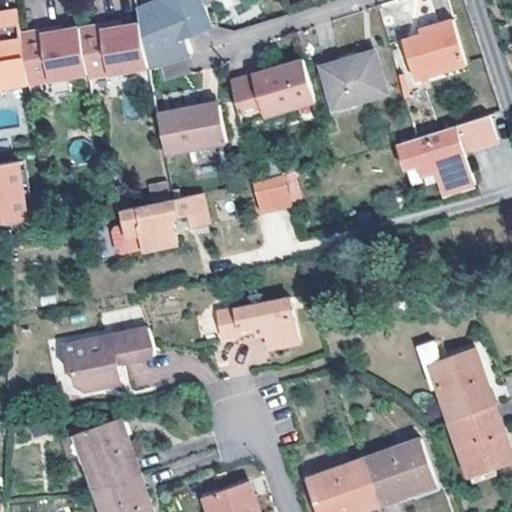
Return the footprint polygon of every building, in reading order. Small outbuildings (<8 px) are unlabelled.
[(139,22),(144,49),(182,36),(213,25),(203,4),(201,0),(156,0),(136,8),(139,22)] [(21,34),(17,9),(0,12),(0,95),(30,89),(21,34)] [(421,39),(404,45),(416,82),(420,81),(428,78),(469,65),(455,21),(438,26),(440,33),(421,39)] [(144,49),(139,22),(124,25),(112,27),(106,29),(105,24),(81,28),(89,79),(90,82),(149,72),(148,69),(144,49)] [(49,34),(62,31),(61,26),(42,30),(43,35),(49,34)] [(440,33),(438,26),(418,32),(421,39),(440,33)] [(21,34),(30,89),(89,79),(81,28),(80,27),(62,31),(49,34),(43,35),(42,30),(21,34)] [(144,49),(148,69),(190,56),(182,36),(144,49)] [(378,54),(325,69),(337,110),(389,96),(378,54)] [(317,103),(304,60),(283,65),(283,69),(271,72),(270,69),(232,79),(243,121),(317,103)] [(400,79),(407,99),(413,97),(407,77),(400,79)] [(200,112),(220,108),(218,102),(198,107),(199,109),(200,112)] [(158,118),(165,155),(227,142),(220,108),(200,112),(199,109),(158,118)] [(438,170),(445,192),(478,182),(468,151),(466,145),(473,142),(474,146),(499,137),(492,114),(399,143),(407,168),(420,164),(423,174),(438,170)] [(263,162),(267,178),(286,174),(298,172),(295,161),(283,164),(282,159),(263,162)] [(20,170),(18,161),(0,163),(0,223),(29,219),(27,208),(20,170)] [(20,170),(27,208),(34,207),(27,169),(20,170)] [(267,178),(255,181),(262,211),(293,203),(286,174),(267,178)] [(203,192),(124,208),(126,222),(115,224),(112,229),(115,249),(120,252),(178,244),(174,224),(178,216),(189,214),(192,225),(209,221),(203,192)] [(70,197),(53,200),(56,214),(73,211),(70,197)] [(257,334),(265,333),(267,346),(300,339),(291,297),(218,311),(223,335),(241,331),(240,327),(255,324),(256,330),(257,334)] [(152,355),(153,344),(146,323),(60,340),(66,372),(70,372),(72,378),(73,380),(76,382),(81,383),(118,376),(115,363),(152,355)] [(495,410),(483,377),(477,379),(468,355),(442,365),(436,349),(425,353),(441,395),(452,426),(495,410)] [(436,397),(441,395),(425,353),(420,355),(436,397)] [(474,353),(468,355),(477,379),(483,377),(474,353)] [(474,483),(511,469),(502,445),(508,443),(495,410),(452,426),(474,483)] [(125,441),(130,439),(121,415),(116,416),(120,426),(125,441)] [(120,426),(116,416),(77,431),(85,455),(98,490),(142,473),(130,439),(125,441),(120,426)] [(85,455),(77,431),(62,437),(71,460),(85,455)] [(425,449),(423,443),(399,451),(401,457),(425,449)] [(511,468),(511,454),(508,443),(502,445),(511,469),(511,468)] [(401,457),(399,451),(364,463),(380,507),(437,488),(425,449),(401,457)] [(336,477),(311,485),(320,511),(364,511),(380,507),(364,463),(335,473),(336,477)] [(142,473),(98,490),(105,511),(150,511),(149,507),(154,506),(142,473)] [(336,477),(335,473),(310,481),(311,485),(336,477)] [(256,511),(261,510),(248,477),(203,494),(210,511),(256,511)]
